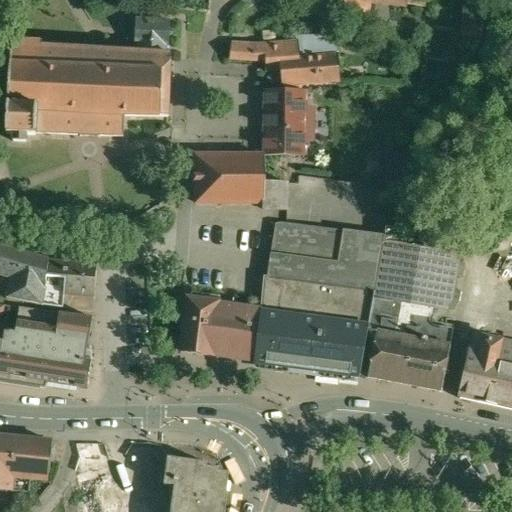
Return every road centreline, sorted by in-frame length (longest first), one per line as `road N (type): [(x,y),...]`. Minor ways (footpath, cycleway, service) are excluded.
road 1 (tertiary): [(257,452),(311,419),(342,411),(511,439)]
road 2 (residential): [(111,255),(181,252),(187,77)]
road 3 (unknown): [(436,423),(489,275),(495,226)]
road 4 (residential): [(114,418),(111,255)]
road 5 (secondary): [(114,418),(215,422),(257,452)]
